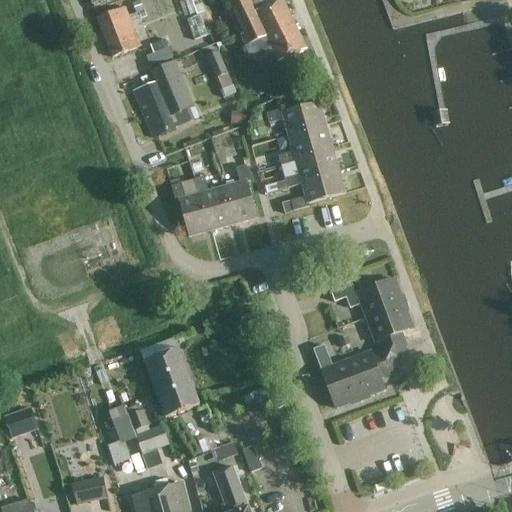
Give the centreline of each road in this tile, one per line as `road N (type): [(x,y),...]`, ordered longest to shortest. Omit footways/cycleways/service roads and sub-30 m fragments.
road 1 (residential): [(268,256),(212,271),(177,254),(77,0)]
road 2 (residential): [(268,256),(297,333),(296,377),(347,511)]
road 3 (residential): [(384,223),(268,256)]
